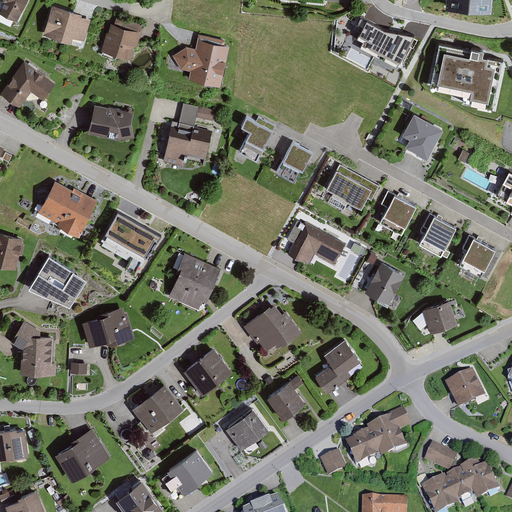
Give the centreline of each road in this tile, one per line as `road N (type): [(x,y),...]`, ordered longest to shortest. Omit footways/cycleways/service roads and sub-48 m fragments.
road 1 (residential): [(0,404),(65,408),(125,390),(271,271)]
road 2 (residential): [(271,271),(0,123)]
road 3 (residential): [(405,377),(206,511)]
road 4 (residential): [(511,236),(316,131)]
road 5 (residential): [(405,377),(383,337),(359,317),(271,271)]
road 6 (residential): [(405,377),(441,423),(511,456)]
